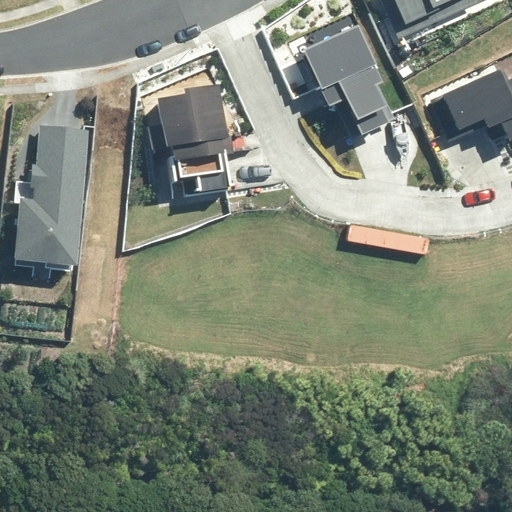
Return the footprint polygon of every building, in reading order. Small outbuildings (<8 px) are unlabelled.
[(391,0),(406,33),(480,0),(391,0)] [(356,21),(298,48),(326,107),(343,99),(360,136),(394,120),(376,83),(384,80),(356,21)] [(501,69),(444,95),(460,129),(483,119),(488,129),(497,125),(506,143),(511,140),(511,78),(507,81),(501,69)] [(186,94),(159,98),(169,163),(177,162),(182,195),(230,188),(224,153),(236,151),(232,129),(223,130),(216,84),(185,89),(186,94)] [(20,198),(15,261),(77,267),(89,130),(38,126),(32,199),(20,198)] [(433,240),(351,224),(347,244),(429,260),(433,240)]
